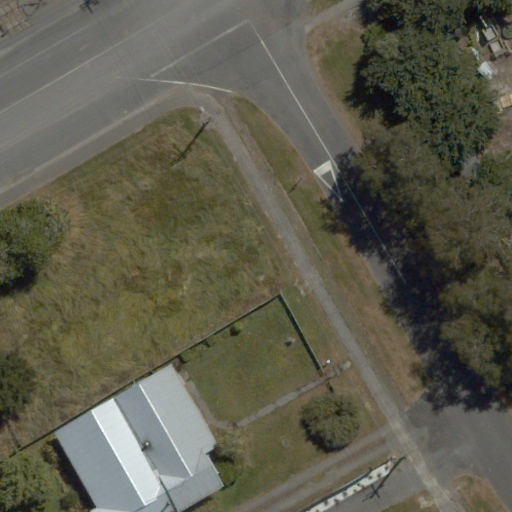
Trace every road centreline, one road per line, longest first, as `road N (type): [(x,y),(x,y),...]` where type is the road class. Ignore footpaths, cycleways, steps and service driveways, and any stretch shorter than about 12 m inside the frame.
road 1 (residential): [(237,0),(511,468)]
road 2 (residential): [(0,111),(189,0)]
